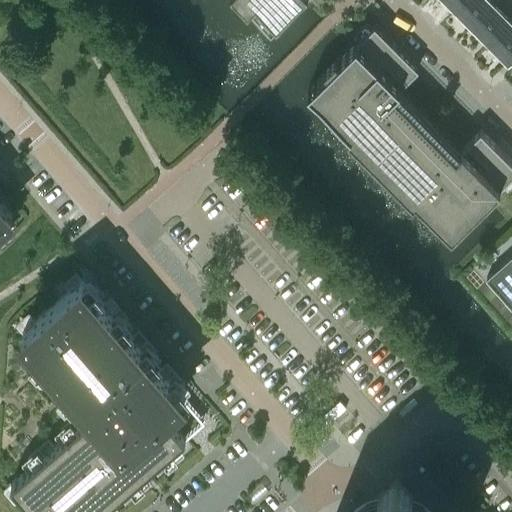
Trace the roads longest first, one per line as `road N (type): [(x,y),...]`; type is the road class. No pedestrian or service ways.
road 1 (residential): [(330,486),(0,102)]
road 2 (residential): [(511,473),(445,398),(330,486)]
road 3 (residential): [(511,122),(397,0)]
